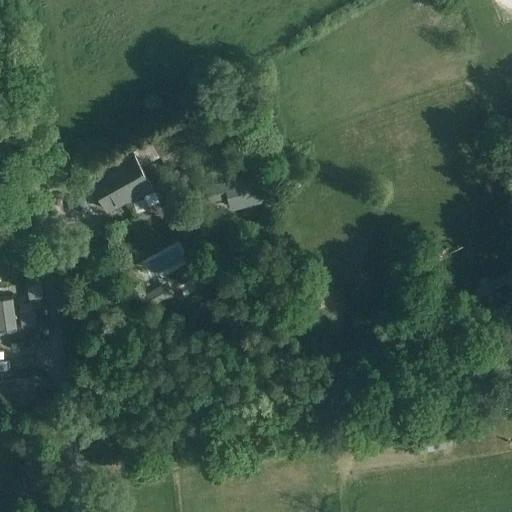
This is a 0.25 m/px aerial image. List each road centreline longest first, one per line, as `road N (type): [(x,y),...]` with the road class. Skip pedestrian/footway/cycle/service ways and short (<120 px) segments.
road 1 (track): [(68,418),(92,433),(133,439),(269,421),(466,325)]
road 2 (unclassified): [(80,511),(46,203)]
road 3 (track): [(46,203),(20,0)]
